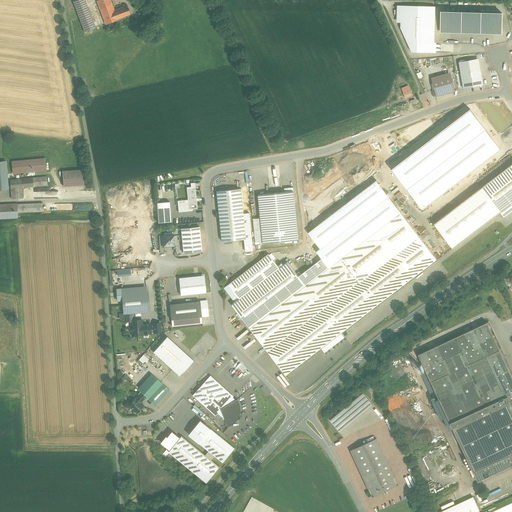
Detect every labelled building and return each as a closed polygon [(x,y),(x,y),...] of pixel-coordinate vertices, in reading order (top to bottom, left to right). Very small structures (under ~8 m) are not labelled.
[(95,28),(84,0),(77,0),(73,2),(79,17),(85,32),(95,28)] [(109,0),(99,0),(97,1),(102,15),(114,10),(109,0)] [(114,10),(102,15),(105,24),(131,15),(127,5),(114,10)] [(401,27),(412,51),(434,52),(435,7),(398,6),(397,22),(401,22),(401,27)] [(502,13),(441,12),(441,32),(502,34),(502,13)] [(479,59),(459,62),(463,88),(483,85),(479,59)] [(451,76),(433,81),(437,96),(455,91),(451,76)] [(45,159),(12,162),(13,173),(46,170),(45,161),(45,159)] [(47,177),(8,180),(6,161),(1,162),(0,161),(0,189),(11,189),(12,200),(23,199),(22,188),(48,186),(47,177)] [(511,162),(482,186),(501,210),(504,215),(511,208),(511,162)] [(83,170),(63,171),(64,186),(84,185),(83,170)] [(192,185),(188,186),(189,198),(190,210),(198,209),(195,181),(191,182),(192,185)] [(501,210),(482,186),(434,224),(452,248),(501,210)] [(241,188),(217,191),(222,241),(247,239),(241,188)] [(285,192),(258,195),(263,243),(285,241),(292,240),(298,240),(294,191),(285,192)] [(190,210),(189,198),(178,199),(179,211),(190,210)] [(169,201),(156,202),(158,223),(171,222),(169,201)] [(17,204),(0,204),(0,218),(17,218),(17,213),(17,204)] [(43,204),(17,204),(17,213),(43,212),(43,204)] [(350,251),(341,258),(378,306),(437,260),(401,212),(352,249),(350,251)] [(199,227),(181,229),(182,235),(182,237),(184,253),(202,251),(199,227)] [(334,251),(300,278),(305,285),(341,258),(350,251),(352,249),(336,229),(324,238),(334,251)] [(174,236),(162,236),(163,246),(175,245),(174,236)] [(269,254),(228,284),(239,299),(279,268),(269,254)] [(341,258),(305,285),(323,309),(342,333),(378,306),(341,258)] [(300,278),(287,262),(279,268),(239,299),(235,302),(231,305),(267,352),(323,309),(305,285),(300,278)] [(179,279),(181,297),(207,294),(205,276),(179,279)] [(239,299),(228,284),(225,287),(235,302),(239,299)] [(147,288),(121,290),(123,313),(124,313),(133,312),(149,311),(147,288)] [(207,300),(200,301),(202,317),(208,316),(207,300)] [(200,301),(170,304),(171,320),(202,317),(200,301)] [(323,309),(267,352),(286,376),(322,348),(325,352),(345,337),(342,333),(323,309)] [(133,312),(124,313),(125,321),(131,321),(131,320),(134,320),(133,312)] [(202,317),(171,320),(172,326),(202,323),(202,317)] [(134,320),(131,320),(131,321),(132,326),(130,326),(131,331),(132,331),(132,335),(143,335),(143,334),(148,333),(147,324),(142,324),(142,320),(134,320)] [(489,321),(419,354),(425,368),(495,336),(489,321)] [(194,361),(167,336),(153,352),(180,376),(194,361)] [(511,372),(495,336),(425,368),(478,482),(511,465),(511,372)] [(152,374),(138,389),(141,392),(146,397),(156,405),(170,390),(152,374)] [(233,397),(210,377),(193,395),(216,416),(218,413),(232,398),(233,397)] [(141,392),(136,398),(135,397),(132,401),(129,405),(137,413),(144,405),(141,402),(146,397),(141,392)] [(363,392),(330,420),(339,432),(372,404),(363,392)] [(232,398),(218,413),(226,420),(228,425),(232,422),(236,419),(238,415),(239,410),(239,405),(237,400),(234,401),(232,398)] [(188,432),(223,462),(235,448),(200,418),(188,432)] [(173,433),(168,438),(167,437),(163,443),(171,450),(180,438),(173,433)] [(220,467),(182,436),(180,438),(171,450),(169,452),(207,482),(220,467)] [(399,486),(377,439),(351,451),(373,498),(399,486)] [(476,511),(479,511),(473,497),(440,511),(476,511)] [(511,511),(511,498),(483,511),(511,511)]
